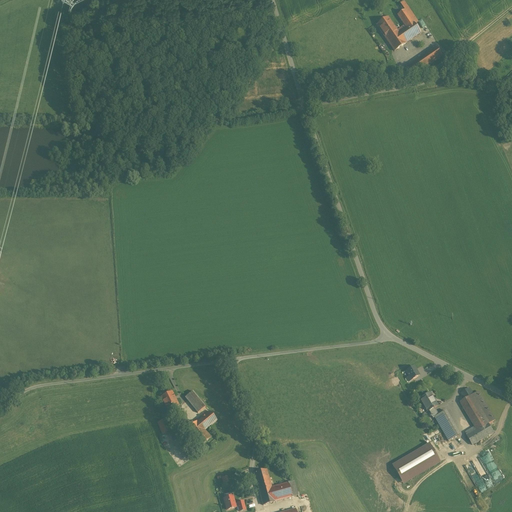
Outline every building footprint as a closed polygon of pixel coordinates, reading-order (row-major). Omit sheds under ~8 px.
[(402,27),(397,31),(385,39),(394,52),(420,34),(414,25),(418,22),(403,2),(400,4),(405,11),(398,16),(405,27),(403,29),(402,27)] [(385,39),(397,31),(388,18),(376,26),(385,39)] [(442,56),(436,47),(406,68),(412,77),(442,56)] [(419,376),(414,367),(406,372),(409,377),(406,378),(409,382),(419,376)] [(461,394),(465,400),(470,396),(473,395),(470,389),(461,394)] [(206,407),(193,391),(186,397),(185,398),(198,413),(206,407)] [(179,406),(172,392),(161,398),(168,411),(179,406)] [(473,395),(470,396),(485,421),(487,425),(489,424),(495,421),(478,392),(473,395)] [(433,398),(430,393),(420,399),(427,412),(428,411),(433,419),(434,418),(438,415),(434,408),(437,406),(433,398)] [(485,421),(470,396),(465,400),(460,402),(475,427),(485,421)] [(438,415),(434,418),(448,442),(460,435),(446,411),(438,415)] [(217,421),(209,412),(187,430),(201,446),(211,438),(205,431),(210,427),(217,421)] [(165,420),(158,423),(162,434),(170,431),(165,420)] [(487,425),(485,421),(475,427),(465,433),(472,445),(494,433),(489,424),(487,425)] [(429,445),(393,466),(398,474),(403,484),(440,462),(429,445)] [(254,474),(259,494),(272,490),(271,488),(266,470),(254,474)] [(288,483),(271,488),(272,490),(259,494),(263,505),(292,498),(288,483)] [(233,497),(224,499),(227,510),(236,508),(235,505),(233,497)]
